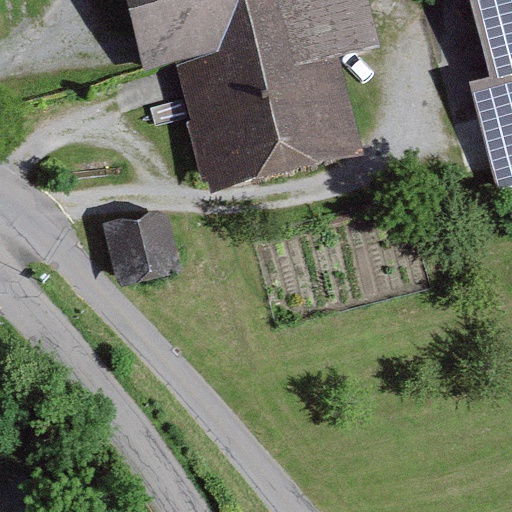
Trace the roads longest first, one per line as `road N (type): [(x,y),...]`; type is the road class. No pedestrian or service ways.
road 1 (unclassified): [(0,199),(65,221),(315,511)]
road 2 (residential): [(0,277),(149,452),(187,511)]
